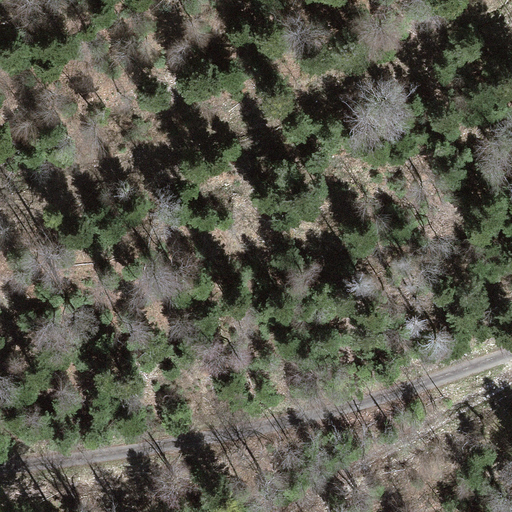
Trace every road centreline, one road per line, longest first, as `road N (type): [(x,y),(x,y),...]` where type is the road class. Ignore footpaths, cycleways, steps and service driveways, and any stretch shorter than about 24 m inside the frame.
road 1 (unclassified): [(511,347),(295,430),(77,468),(0,472)]
road 2 (track): [(308,511),(466,401),(511,353)]
